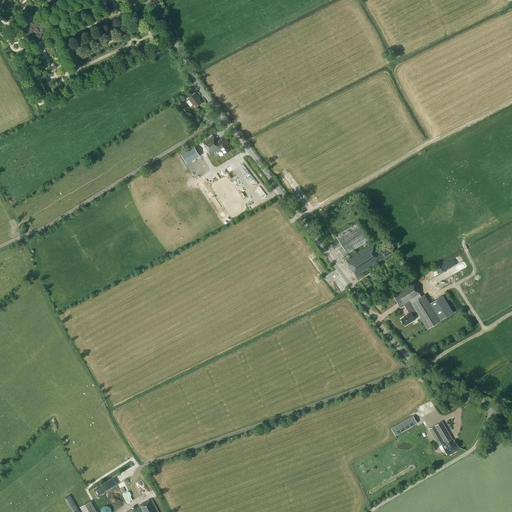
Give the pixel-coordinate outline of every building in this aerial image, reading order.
[(197,107),(202,103),(198,98),(199,97),(196,93),(188,99),(193,105),(194,104),(197,107)] [(175,104),(177,108),(187,100),(184,97),(175,104)] [(226,145),(229,143),(225,136),(218,140),(217,141),(213,136),(203,142),(211,154),(220,148),(224,154),(230,150),(226,145)] [(194,147),(181,155),(187,164),(200,156),(194,147)] [(389,246),(379,252),(373,243),(351,258),(348,254),(369,240),(358,222),(335,236),(343,248),(339,250),(343,257),(347,254),(350,258),(346,261),(356,276),(358,280),(363,277),(361,273),(378,263),(377,262),(384,257),(393,252),(389,246)] [(395,292),(395,293),(394,294),(400,308),(405,306),(409,313),(404,315),(405,317),(401,319),(401,320),(401,321),(402,323),(404,326),(416,319),(414,316),(418,314),(428,329),(454,313),(443,296),(429,304),(425,295),(412,303),(411,302),(422,295),(414,281),(395,292)] [(413,416),(391,428),(396,435),(417,423),(413,416)] [(455,440),(453,441),(442,421),(429,429),(439,446),(442,445),(448,455),(457,450),(457,449),(459,447),(455,440)] [(104,465),(98,468),(101,474),(107,471),(104,465)] [(131,467),(94,489),(98,495),(135,473),(131,467)] [(126,511),(159,511),(152,499),(150,499),(140,505),(139,506),(126,511)] [(97,511),(91,501),(80,507),(82,511),(97,511)]
